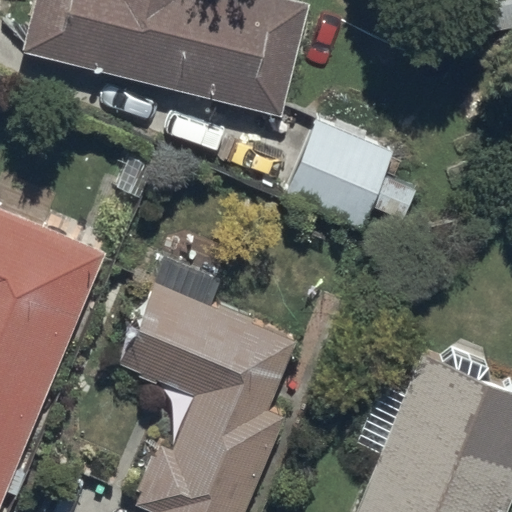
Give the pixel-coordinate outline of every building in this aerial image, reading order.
[(36,0),(24,49),(281,114),(309,2),(300,0),(36,0)] [(393,151),(317,119),(285,196),(361,227),(393,151)] [(416,189),(388,178),(376,207),(404,219),(416,189)] [(0,506),(105,252),(0,208),(0,506)] [(157,511),(245,511),(284,418),(267,411),(296,341),(155,283),(122,363),(197,394),(173,450),(162,445),(138,503),(157,511)] [(506,511),(511,498),(511,388),(424,353),(358,511),(506,511)]
